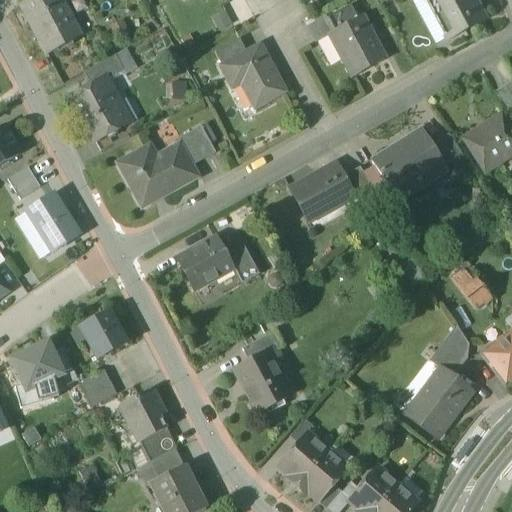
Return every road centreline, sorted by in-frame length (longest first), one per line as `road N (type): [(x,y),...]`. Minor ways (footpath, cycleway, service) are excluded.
road 1 (residential): [(266,511),(243,491),(116,258)]
road 2 (residential): [(116,258),(332,138)]
road 3 (residential): [(116,258),(0,41)]
road 4 (residential): [(332,138),(511,38)]
road 5 (residential): [(332,138),(258,0)]
road 6 (residential): [(0,338),(116,258)]
